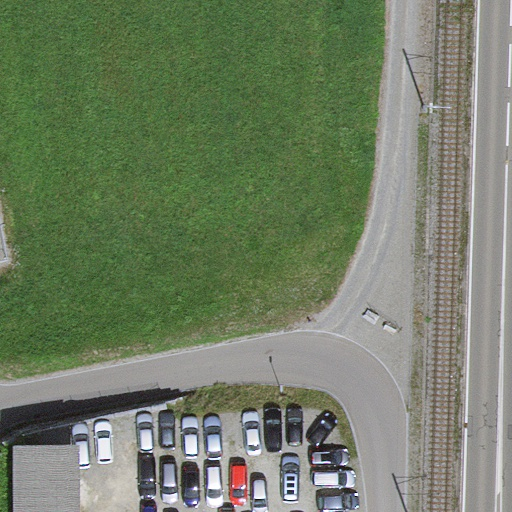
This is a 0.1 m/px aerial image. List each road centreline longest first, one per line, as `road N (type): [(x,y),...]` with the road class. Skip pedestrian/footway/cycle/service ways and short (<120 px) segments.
road 1 (residential): [(0,403),(326,354),(390,356),(388,511)]
road 2 (primary): [(494,511),(506,0)]
